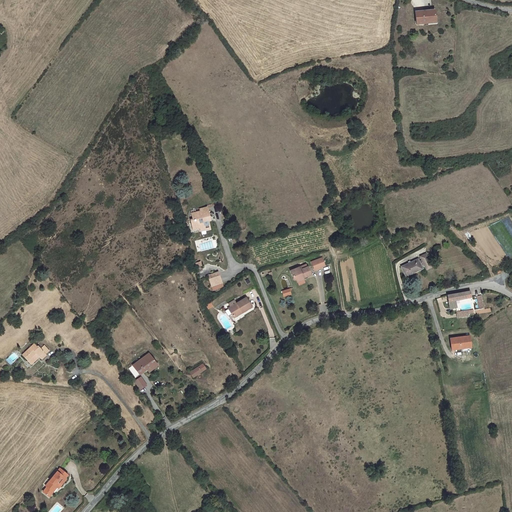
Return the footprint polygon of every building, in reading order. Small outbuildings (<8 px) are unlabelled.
[(426,24),(427,27),(435,26),(434,20),(432,20),(431,11),(412,13),(413,25),(426,24)] [(0,34),(5,37),(9,31),(4,28),(0,33),(0,34)] [(206,216),(209,215),(206,206),(204,206),(199,207),(199,210),(192,212),(193,218),(190,219),(192,224),(195,223),(196,226),(200,225),(200,228),(205,227),(206,229),(210,228),(206,216)] [(425,257),(427,261),(429,264),(432,269),(437,267),(430,255),(425,257)] [(409,278),(426,269),(425,266),(423,263),(422,260),(405,269),(409,278)] [(314,264),(317,273),(320,272),(329,270),(326,261),(314,264)] [(306,277),(313,275),(310,266),(302,269),(301,267),(291,271),(294,280),(299,278),(300,282),(306,279),(306,277)] [(209,279),(211,284),(214,290),(224,285),(219,275),(209,279)] [(450,295),(452,309),(458,309),(457,300),(473,297),(472,292),(472,291),(450,295)] [(245,297),(227,309),(232,317),(240,312),(242,315),(252,308),(245,297)] [(234,320),(242,315),(240,312),(232,317),(234,320)] [(463,350),(473,348),(472,337),(452,339),(453,351),(463,350)] [(28,361),(31,358),(33,360),(38,356),(40,358),(46,353),(44,351),(47,348),(42,343),(39,345),(36,341),(34,343),(32,340),(19,351),(28,361)] [(151,355),(134,368),(141,377),(151,369),(154,371),(160,366),(151,355)] [(195,379),(203,372),(199,367),(191,374),(195,379)] [(146,392),(149,390),(141,379),(137,382),(135,383),(144,394),(146,392)] [(61,486),(64,488),(69,481),(68,480),(70,477),(62,470),(48,488),(49,489),(46,494),(53,500),(56,495),(53,492),(57,488),(58,489),(61,486)] [(61,492),(64,488),(61,486),(58,489),(57,488),(53,492),(56,495),(60,490),(61,492)]
